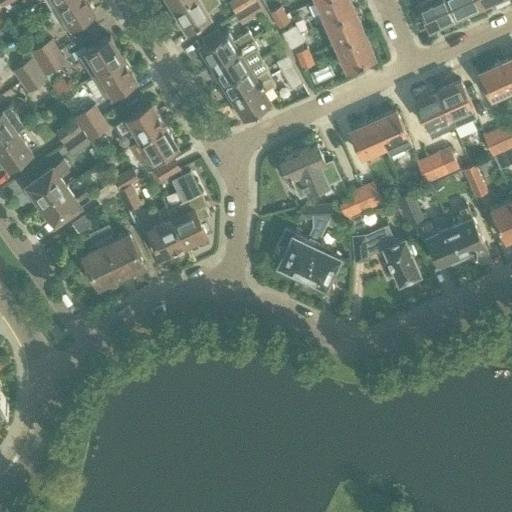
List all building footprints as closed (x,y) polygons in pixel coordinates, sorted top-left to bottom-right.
[(64,29),(95,10),(88,0),(63,0),(51,8),(64,29)] [(185,0),(173,7),(187,30),(212,14),(208,7),(218,0),(185,0)] [(235,13),(256,0),(230,0),(228,1),(235,13)] [(256,0),(235,13),(243,24),(263,12),(256,0)] [(314,0),(324,22),(355,9),(351,0),(314,0)] [(419,4),(410,7),(420,29),(428,26),(429,28),(456,16),(449,0),(420,0),(418,1),(419,4)] [(449,0),(456,16),(481,5),(478,0),(449,0)] [(275,20),(286,13),(282,5),(270,12),(275,20)] [(335,46),(366,32),(355,9),(324,22),(335,46)] [(279,27),(290,21),(286,13),(275,20),(279,27)] [(286,41),(301,32),(296,24),(282,32),(286,41)] [(272,28),(262,33),(267,42),(277,37),(272,28)] [(211,64),(253,38),(249,30),(235,39),(229,30),(198,49),(205,60),(208,58),(211,64)] [(291,49),(305,40),(301,32),(286,41),(291,49)] [(335,46),(345,70),(376,56),(366,32),(335,46)] [(91,75),(125,55),(111,33),(78,53),(91,75)] [(38,63),(60,50),(52,37),(30,50),(33,55),(38,63)] [(253,38),(211,64),(216,71),(213,72),(219,83),(262,57),(257,49),(260,48),(259,47),(253,38)] [(298,61),(311,55),(308,47),(295,52),(298,61)] [(46,74),(67,61),(60,50),(38,63),(41,67),(46,74)] [(41,67),(38,63),(33,55),(12,70),(20,82),(41,67)] [(125,55),(91,75),(104,98),(138,77),(125,55)] [(280,68),(291,61),(287,55),(277,61),(280,68)] [(302,69),(315,63),(311,55),(298,61),(302,69)] [(511,90),(511,89),(511,55),(499,62),(511,90)] [(262,57),(219,83),(227,95),(229,93),(233,98),(270,75),(267,69),(269,68),(262,57)] [(292,88),(303,82),(291,61),(280,68),(292,88)] [(492,99),(511,90),(499,62),(479,70),(492,99)] [(48,77),(46,74),(41,67),(20,82),(28,92),(48,77)] [(270,75),(233,98),(237,105),(234,107),(241,118),(272,99),(266,89),(276,84),(270,75)] [(461,79),(435,90),(448,118),(451,117),(454,125),(477,115),(473,107),(474,107),(461,79)] [(435,90),(415,99),(427,128),(431,136),(454,125),(451,117),(448,118),(435,90)] [(138,139),(164,123),(151,102),(116,123),(122,133),(131,128),(138,139)] [(82,128),(102,115),(95,103),(74,116),(82,128)] [(0,142),(19,128),(24,125),(9,104),(0,110),(0,142)] [(412,145),(408,136),(396,108),(371,119),(384,147),(386,146),(390,155),(412,145)] [(89,139),(109,126),(102,115),(82,128),(89,139)] [(64,144),(83,130),(74,118),(55,132),(64,144)] [(362,157),(384,147),(371,119),(350,128),(362,157)] [(19,128),(0,142),(0,154),(9,167),(31,150),(34,154),(47,144),(30,121),(24,125),(19,128)] [(511,147),(511,124),(510,121),(490,130),(500,153),(510,148),(511,147)] [(151,159),(152,161),(178,145),(164,123),(138,139),(130,145),(142,164),(151,159)] [(89,139),(83,130),(64,144),(73,156),(91,142),(89,139)] [(493,156),(500,153),(490,130),(482,133),(493,156)] [(280,161),(277,163),(283,176),(286,175),(288,179),(291,178),(291,177),(300,196),(320,187),(342,178),(333,157),(325,161),(318,144),(280,160),(280,161)] [(437,178),(460,168),(450,145),(426,155),(437,178)] [(426,182),(437,178),(426,155),(416,160),(426,182)] [(37,206),(68,183),(61,172),(70,165),(64,156),(26,184),(30,190),(27,192),(37,206)] [(156,184),(180,169),(173,157),(149,172),(156,184)] [(475,196),(488,191),(475,163),(463,168),(475,196)] [(131,183),(139,178),(132,167),(119,175),(116,171),(111,174),(114,178),(115,178),(122,189),(131,183)] [(184,201),(169,208),(173,217),(172,217),(185,243),(207,232),(203,224),(201,219),(207,216),(201,205),(206,203),(190,170),(173,178),(184,201)] [(118,191),(122,189),(115,178),(114,178),(113,179),(113,180),(93,194),(101,204),(118,190),(118,191)] [(434,191),(444,186),(441,178),(431,183),(434,191)] [(360,186),(371,207),(384,202),(373,180),(360,186)] [(54,223),(91,197),(85,189),(77,195),(68,183),(37,206),(47,220),(50,218),(54,223)] [(141,203),(131,183),(122,189),(118,191),(127,210),(141,203)] [(367,209),(371,207),(360,186),(350,190),(360,212),(367,209)] [(410,224),(424,218),(412,191),(397,197),(410,224)] [(511,198),(511,196),(490,206),(505,240),(511,236),(511,198)] [(331,202),(303,203),(304,217),(313,217),(329,216),(332,211),(331,202)] [(462,217),(448,223),(464,258),(477,253),(475,250),(486,245),(467,204),(458,207),(462,217)] [(79,233),(96,221),(90,210),(72,222),(79,233)] [(329,216),(326,223),(334,227),(340,215),(332,211),(329,216)] [(365,226),(360,212),(352,216),(352,228),(358,228),(365,226)] [(285,227),(278,242),(287,246),(278,263),(281,265),(281,266),(281,267),(281,268),(282,268),(282,269),(282,270),(283,270),(283,271),(284,271),(285,272),(286,272),(287,272),(287,273),(288,273),(289,273),(290,273),(291,272),(292,272),(293,272),(293,271),(294,271),(301,274),(315,244),(316,243),(318,239),(324,226),(326,223),(329,216),(313,217),(314,225),(311,231),(307,239),(293,232),(294,230),(293,230),(285,227)] [(172,217),(149,229),(162,255),(185,243),(172,217)] [(430,220),(421,224),(440,265),(450,261),(451,264),(464,258),(448,223),(434,229),(430,220)] [(103,236),(112,232),(109,224),(99,228),(103,236)] [(405,236),(394,241),(387,224),(365,234),(365,233),(352,235),(355,261),(367,259),(367,255),(383,248),(399,283),(421,274),(405,236)] [(94,241),(103,236),(99,228),(90,233),(94,241)] [(141,264),(144,263),(129,231),(106,242),(121,274),(132,269),(135,271),(141,268),(141,264)] [(98,285),(121,274),(106,242),(83,253),(84,256),(82,259),(85,264),(89,264),(98,285)] [(315,244),(301,274),(303,275),(303,278),(303,279),(304,280),(327,290),(328,290),(329,290),(330,290),(330,289),(331,289),(331,288),(332,288),(332,287),(333,287),(333,286),(333,285),(333,284),(333,283),(333,282),(332,281),(332,280),(329,279),(340,256),(341,255),(316,243),(315,244)] [(0,390),(0,410),(8,406),(0,390)]
